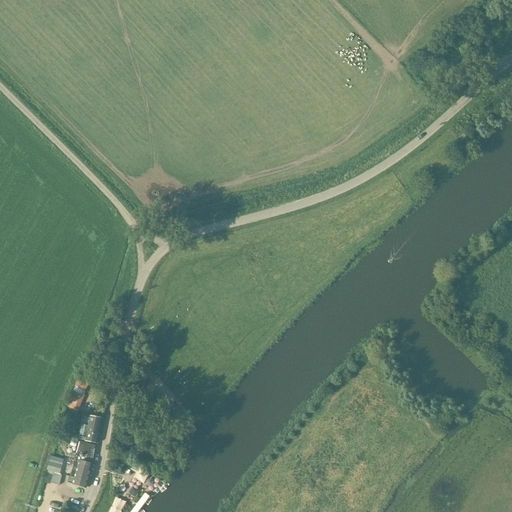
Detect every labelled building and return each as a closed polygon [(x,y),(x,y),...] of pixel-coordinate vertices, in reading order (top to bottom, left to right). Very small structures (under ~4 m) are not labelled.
[(86,373),(77,387),(85,392),(94,378),(86,373)] [(87,442),(98,443),(103,419),(91,417),(92,416),(83,414),(81,424),(80,432),(78,439),(87,441),(87,442)] [(93,445),(81,441),(72,439),(68,452),(77,454),(73,468),(71,477),(70,476),(68,482),(73,484),(73,485),(86,488),(93,464),(90,463),(93,445)] [(47,481),(61,484),(66,458),(52,455),(47,481)] [(115,496),(107,511),(121,511),(126,501),(115,496)]
